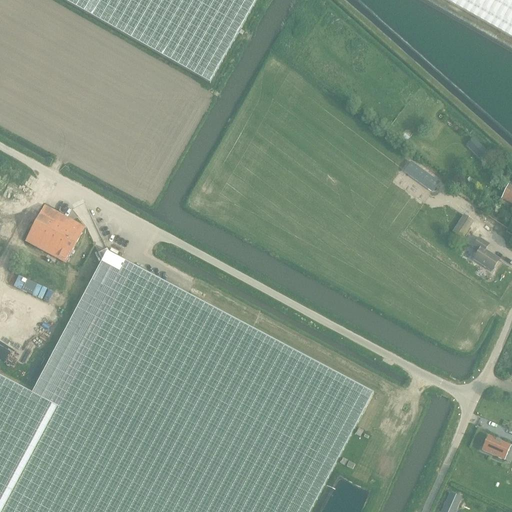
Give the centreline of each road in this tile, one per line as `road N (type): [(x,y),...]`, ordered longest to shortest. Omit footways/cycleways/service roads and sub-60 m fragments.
road 1 (unclassified): [(473,400),(0,146)]
road 2 (unclassified): [(424,511),(473,400)]
